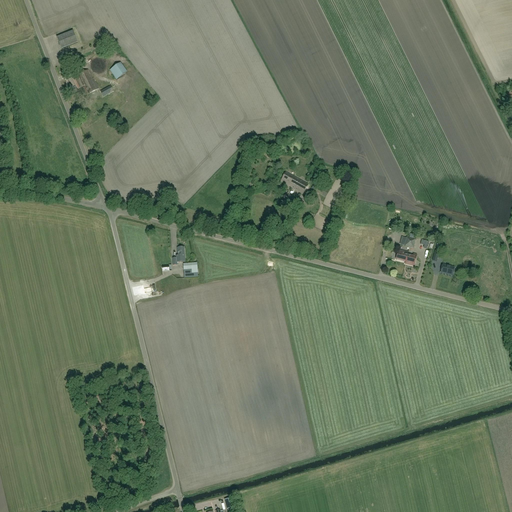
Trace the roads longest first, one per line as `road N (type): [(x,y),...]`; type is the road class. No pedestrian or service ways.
road 1 (unclassified): [(511,310),(106,207)]
road 2 (unclassified): [(178,489),(106,207)]
road 3 (unclassified): [(106,207),(26,0)]
road 4 (track): [(511,125),(449,0)]
